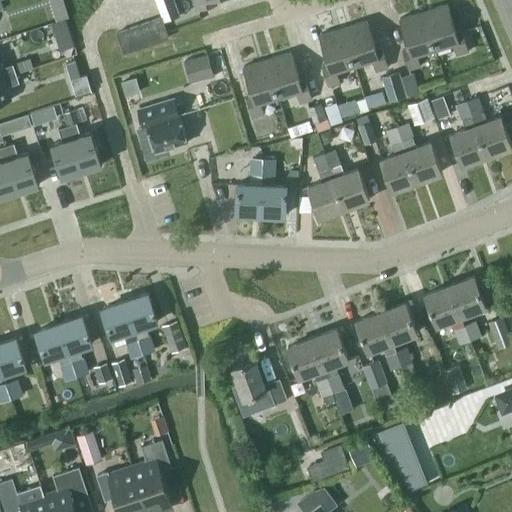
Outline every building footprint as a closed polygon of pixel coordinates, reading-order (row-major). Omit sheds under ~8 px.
[(193,0),(196,9),(216,3),(215,0),(193,0)] [(173,1),(158,6),(164,21),(179,16),(173,1)] [(447,3),(423,11),(435,48),(453,43),(457,54),(468,50),(462,30),(456,32),(447,3)] [(56,21),(66,17),(63,6),(52,9),(56,21)] [(423,11),(422,11),(400,18),(408,47),(403,49),(409,69),(420,65),(417,54),(435,48),(423,11)] [(150,20),(157,41),(168,37),(165,29),(161,16),(150,20)] [(65,18),(51,23),(56,36),(69,32),(65,18)] [(146,45),(157,41),(150,20),(139,24),(146,45)] [(367,20),(343,27),(355,65),(373,59),(376,70),(388,67),(382,47),(376,49),(367,20)] [(139,24),(128,28),(135,49),(146,45),(139,24)] [(343,27),(340,28),(319,34),(328,63),(322,65),(328,85),(340,81),(336,70),(355,65),(343,27)] [(124,52),(135,49),(128,28),(117,32),(124,52)] [(291,51),(267,59),(279,96),(297,91),(300,102),(312,98),(306,79),(300,80),(291,51)] [(184,60),(190,83),(214,76),(207,54),(184,60)] [(33,67),(30,58),(17,62),(20,72),(33,67)] [(71,78),(81,75),(76,59),(65,62),(71,78)] [(267,59),(264,60),(243,66),(252,95),(246,97),(252,117),(264,113),(260,102),(279,96),(267,59)] [(0,76),(16,71),(13,62),(1,66),(0,62),(0,76)] [(16,71),(0,76),(0,101),(12,98),(7,85),(19,81),(16,71)] [(386,76),(383,77),(391,100),(393,99),(407,94),(399,72),(386,76)] [(448,114),(442,94),(430,98),(436,118),(448,114)] [(479,96),(468,100),(473,115),(485,111),(479,96)] [(148,127),(150,132),(139,135),(146,160),(170,153),(169,147),(187,141),(179,115),(173,97),(138,108),(144,128),(148,127)] [(414,102),(420,122),(434,117),(427,97),(414,102)] [(468,100),(457,104),(462,120),(473,115),(468,100)] [(313,122),(325,117),(320,102),(308,106),(313,122)] [(34,124),(51,119),(47,108),(31,113),(34,124)] [(73,109),(63,112),(68,125),(77,122),(73,109)] [(485,111),(473,115),(476,124),(487,154),(511,145),(501,115),(488,120),(485,111)] [(377,140),(370,120),(370,121),(370,120),(368,114),(356,118),(358,125),(357,125),(363,144),(364,144),(377,140)] [(465,128),(451,133),(462,164),(487,154),(476,124),(473,115),(462,120),(465,128)] [(18,128),(14,117),(0,121),(0,130),(1,134),(18,128)] [(77,122),(68,125),(82,170),(102,163),(92,130),(81,134),(77,122)] [(397,126),(396,126),(402,141),(412,137),(407,122),(397,126)] [(62,140),(52,143),(62,176),(82,170),(68,125),(58,128),(62,140)] [(396,126),(386,130),(391,145),(402,141),(396,126)] [(330,141),(334,136),(331,129),(320,133),(324,143),(330,141)] [(412,137),(402,141),(416,180),(442,171),(430,141),(416,146),(412,137)] [(395,154),(381,159),(392,189),(416,181),(416,180),(402,141),(391,145),(395,154)] [(14,142),(5,145),(19,190),(40,183),(29,151),(18,154),(14,142)] [(0,196),(19,190),(5,145),(0,146),(0,196)] [(336,148),(324,152),(330,167),(341,163),(336,148)] [(324,152),(313,156),(318,171),(330,167),(324,152)] [(251,157),(250,173),(262,173),(263,157),(251,157)] [(263,157),(262,173),(275,174),(275,158),(263,157)] [(341,163),(330,167),(344,207),(369,198),(358,167),(344,172),(341,163)] [(322,180),(308,185),(320,216),(344,207),(330,167),(318,171),(322,180)] [(238,182),(236,212),(261,213),(262,173),(250,173),(250,183),(238,182)] [(262,173),(261,213),(285,214),(286,184),(274,184),(275,174),(262,173)] [(474,275),(450,284),(461,314),(486,305),(474,275)] [(450,284),(425,293),(437,324),(461,314),(450,284)] [(148,292),(125,300),(138,337),(149,334),(146,324),(158,320),(148,292)] [(125,300),(102,307),(112,336),(113,335),(124,332),(127,341),(138,337),(125,300)] [(406,301),(381,310),(393,341),(417,331),(406,301)] [(381,310),(356,320),(368,350),(381,345),(385,355),(396,350),(393,341),(381,310)] [(82,314),(59,322),(72,360),(83,356),(80,347),(92,343),(82,314)] [(488,322),(498,348),(511,342),(511,341),(502,316),(488,322)] [(465,324),(471,339),(482,335),(476,320),(465,324)] [(59,322),(36,330),(41,343),(46,358),(58,354),(61,363),(61,364),(72,360),(59,322)] [(471,339),(465,324),(454,329),(459,343),(471,339)] [(337,327),(312,336),(328,377),(339,372),(335,363),(348,357),(337,327)] [(149,334),(138,337),(143,353),(154,349),(149,334)] [(312,336),(288,346),(299,376),(313,371),(316,381),(328,377),(312,336)] [(16,337),(0,341),(0,364),(3,372),(26,365),(16,337)] [(138,337),(127,341),(132,356),(143,353),(138,337)] [(186,347),(183,339),(172,343),(175,351),(186,347)] [(408,346),(396,350),(402,365),(413,361),(408,346)] [(396,350),(385,355),(391,370),(402,365),(396,350)] [(83,356),(72,360),(78,376),(88,372),(83,356)] [(132,380),(124,358),(112,361),(119,384),(132,380)] [(287,398),(280,377),(264,383),(255,358),(232,367),(239,384),(236,385),(235,384),(234,384),(245,414),(246,414),(244,407),(261,400),(267,406),(287,398)] [(379,359),(362,365),(371,387),(387,381),(379,359)] [(72,360),(61,364),(67,379),(78,376),(72,360)] [(101,381),(111,378),(106,363),(96,366),(101,381)] [(444,370),(452,392),(467,387),(459,364),(444,370)] [(138,382),(150,378),(147,369),(135,373),(138,382)] [(339,372),(328,377),(333,392),(344,387),(339,372)] [(328,377),(316,381),(322,396),(323,395),(332,392),(333,392),(328,377)] [(18,378),(6,382),(11,397),(23,394),(18,378)] [(64,378),(49,382),(56,404),(71,400),(64,378)] [(0,400),(11,397),(6,382),(0,383),(0,400)] [(511,405),(511,389),(500,394),(506,408),(511,405)] [(98,459),(88,431),(77,434),(87,463),(98,459)] [(352,441),(362,462),(379,454),(369,433),(352,441)] [(147,461),(132,466),(147,511),(150,511),(172,505),(160,471),(172,467),(162,438),(141,445),(147,461)] [(326,460),(309,467),(314,480),(348,467),(339,444),(322,451),(326,460)] [(58,491),(45,495),(50,511),(76,511),(72,500),(88,494),(79,466),(53,474),(58,491)] [(147,511),(132,466),(109,474),(121,511),(147,511)] [(50,511),(45,495),(20,503),(12,477),(0,481),(0,492),(6,511),(50,511)] [(326,511),(325,511),(336,503),(324,486),(312,491),(299,500),(307,511),(326,511)]
